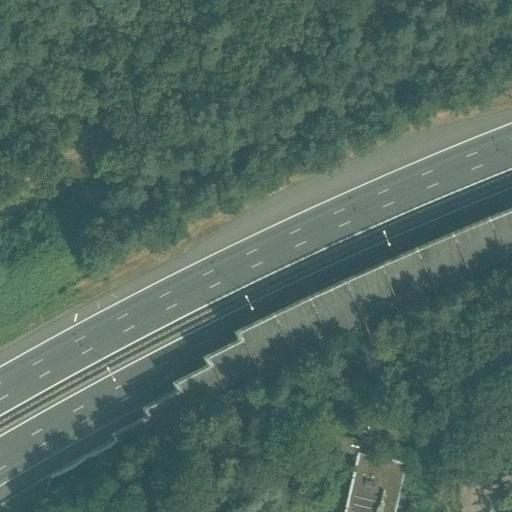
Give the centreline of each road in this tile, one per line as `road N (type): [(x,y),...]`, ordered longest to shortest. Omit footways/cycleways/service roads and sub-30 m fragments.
road 1 (motorway): [(0,461),(364,274),(511,211)]
road 2 (motorway): [(511,146),(339,217),(0,391)]
road 3 (track): [(0,187),(136,121),(257,0)]
